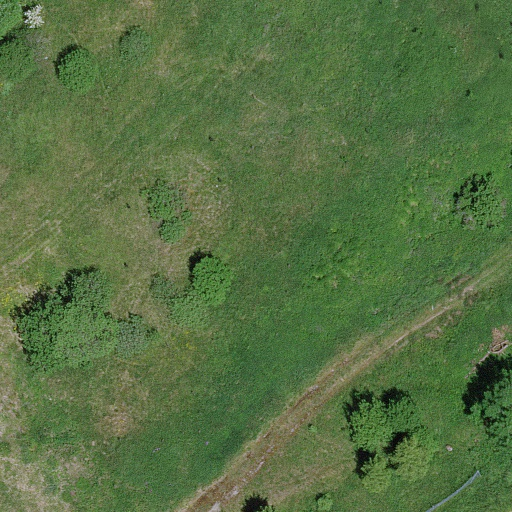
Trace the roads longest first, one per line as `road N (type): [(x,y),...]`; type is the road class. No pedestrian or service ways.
road 1 (track): [(0,229),(110,131),(209,0)]
road 2 (track): [(202,511),(356,362)]
